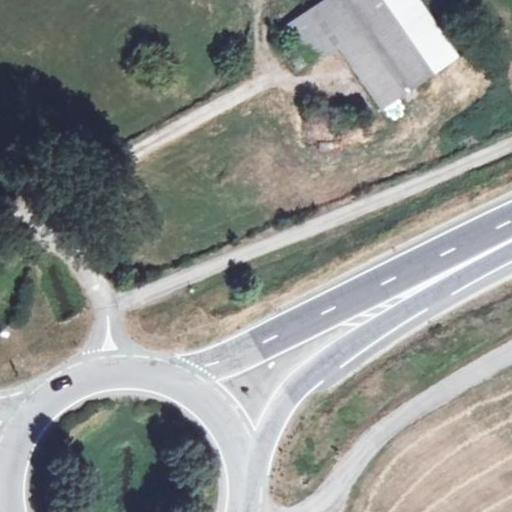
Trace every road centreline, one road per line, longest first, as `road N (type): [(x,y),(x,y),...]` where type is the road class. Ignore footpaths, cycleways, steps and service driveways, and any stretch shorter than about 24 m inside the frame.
road 1 (track): [(107,305),(163,290),(511,146)]
road 2 (secondary): [(511,235),(449,249),(172,383)]
road 3 (secondary): [(245,483),(308,381),(511,241)]
road 4 (track): [(511,351),(394,415),(316,511)]
road 5 (secondary): [(172,383),(134,374),(94,377),(36,413)]
road 6 (secondary): [(245,483),(223,423),(172,383)]
